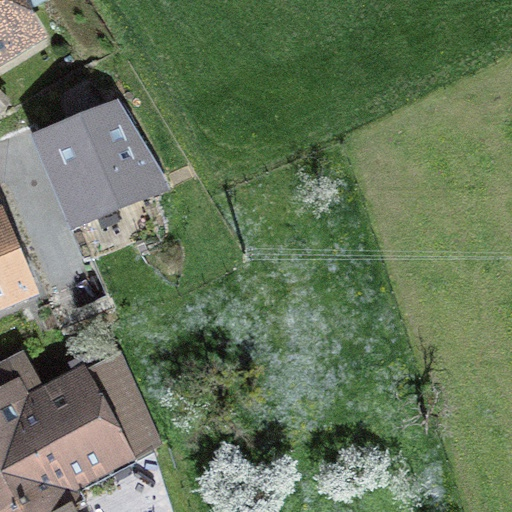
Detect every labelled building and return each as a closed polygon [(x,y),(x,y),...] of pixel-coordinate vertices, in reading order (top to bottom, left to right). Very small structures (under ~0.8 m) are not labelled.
[(0,0),(0,78),(42,52),(10,0),(0,0)] [(97,111),(12,156),(58,242),(143,198),(97,111)] [(0,321),(34,308),(0,223),(0,321)] [(121,352),(97,363),(136,447),(160,437),(121,352)] [(0,391),(0,511),(77,511),(69,497),(128,466),(82,380),(31,407),(18,382),(0,391)]
